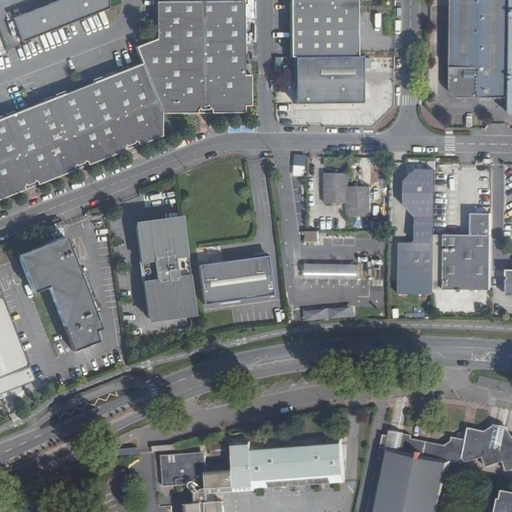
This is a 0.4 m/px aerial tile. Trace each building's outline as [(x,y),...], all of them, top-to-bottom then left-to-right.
[(0,199),(23,190),(21,187),(34,181),(36,185),(73,170),(72,166),(84,162),(86,166),(124,150),(123,147),(135,142),(136,146),(160,136),(159,112),(194,113),(195,109),(208,109),(208,113),(243,113),(243,107),(250,107),(250,77),(244,76),(245,1),(174,0),(156,0),(157,39),(134,47),(141,64),(0,119),(0,199)] [(56,0),(14,17),(23,41),(108,7),(108,0),(56,0)] [(511,0),(452,0),(451,91),(453,97),(458,98),(511,99),(511,116),(511,0)] [(289,6),(289,57),(294,57),(356,56),(356,5),(289,6)] [(362,93),(361,56),(356,56),(294,57),(294,101),(354,100),(362,93)] [(124,150),(136,146),(135,142),(123,147),(124,150)] [(72,166),(73,170),(86,166),(84,162),(72,166)] [(295,176),(307,177),(308,167),(296,166),(295,176)] [(348,186),(348,174),(341,174),(337,170),(333,174),(327,174),(327,202),(348,202),(348,215),(369,215),(369,187),(348,186)] [(398,293),(433,294),(434,171),(416,171),(404,183),(404,207),(415,219),(415,240),(412,244),(399,244),(398,293)] [(21,187),(23,190),(36,185),(34,181),(21,187)] [(443,290),(490,291),(492,212),(471,212),(471,236),(444,236),(443,290)] [(194,312),(182,218),(135,225),(140,261),(144,261),(147,281),(143,281),(148,318),(194,312)] [(318,242),(319,233),(306,232),(305,242),(318,242)] [(63,240),(20,256),(33,290),(48,285),(68,339),(72,351),(97,342),(96,332),(102,330),(95,312),(91,314),(63,240)] [(275,293),(269,253),(197,263),(202,302),(275,293)] [(328,280),(335,280),(358,280),(358,265),(335,265),(329,265),(305,264),(305,279),(328,280)] [(34,376),(11,318),(2,294),(0,295),(0,388),(18,382),(31,377),(34,376)] [(355,317),(354,307),(305,308),(305,319),(355,317)] [(467,438),(463,457),(466,461),(482,454),(487,466),(503,460),(507,471),(511,469),(511,435),(508,427),(501,426),(496,425),(485,432),(469,428),(467,438)] [(463,457),(467,438),(454,435),(451,445),(412,437),(413,434),(396,430),(390,429),(389,433),(387,433),(385,432),(383,432),(370,490),(365,511),(439,511),(451,460),(455,461),(463,457)] [(164,456),(166,484),(187,483),(199,494),(198,495),(199,504),(186,505),(186,511),(226,511),(226,502),(212,503),(212,494),(256,491),(256,489),(345,484),(342,439),(253,444),(253,443),(234,444),(236,472),(208,474),(207,454),(192,455),(191,452),(177,453),(177,456),(164,456)] [(511,511),(511,493),(503,492),(502,502),(499,501),(496,511),(511,511)]
